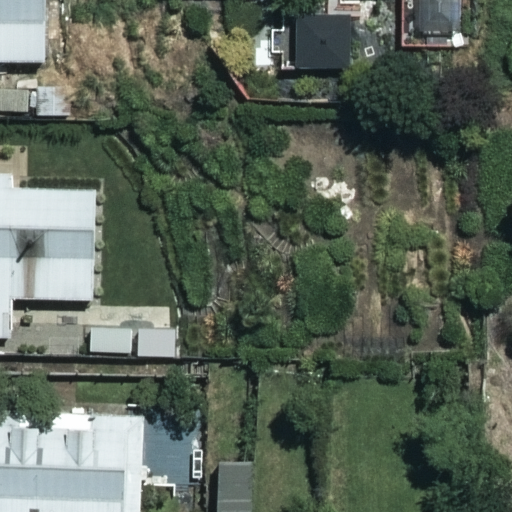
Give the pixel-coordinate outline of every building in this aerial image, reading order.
[(0,0),(0,115),(29,116),(29,66),(50,66),(50,0),(0,0)] [(471,47),(470,0),(405,0),(406,48),(471,47)] [(97,85),(35,87),(37,124),(98,121),(97,85)] [(101,187),(0,183),(0,342),(16,343),(17,302),(98,305),(101,187)] [(176,324),(124,325),(125,365),(177,363),(176,324)] [(0,511),(144,511),(143,416),(0,417),(0,511)]
